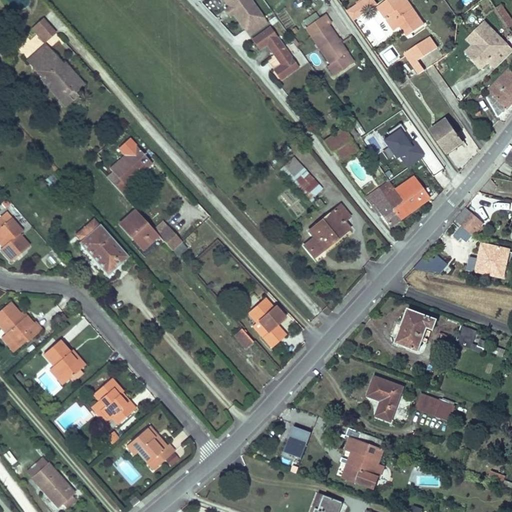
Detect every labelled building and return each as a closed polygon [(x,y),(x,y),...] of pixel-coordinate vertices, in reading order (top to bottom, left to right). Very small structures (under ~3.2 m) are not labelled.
[(226,0),(228,2),(230,6),(235,12),(235,13),(246,28),(263,17),(251,0),(226,0)] [(377,4),(373,0),(362,0),(348,10),(355,20),(377,4)] [(387,0),(378,7),(386,18),(389,16),(393,23),(396,20),(401,26),(408,36),(423,25),(412,9),(409,10),(401,0),(387,0)] [(412,9),(405,0),(401,0),(409,10),(412,9)] [(511,21),(501,5),(495,9),(508,27),(511,24),(511,21)] [(235,12),(230,6),(226,9),(230,15),(235,12)] [(325,14),(307,27),(313,35),(311,36),(330,64),(345,54),(347,53),(327,25),(331,23),(325,14)] [(389,16),(386,18),(394,30),(401,26),(396,20),(393,23),(389,16)] [(57,32),(44,17),(33,28),(46,42),(57,32)] [(511,52),(511,48),(485,22),(470,38),(481,48),(472,58),(482,68),(489,61),(496,68),(511,52)] [(270,27),(253,39),(261,49),(268,44),(281,64),(274,69),(282,80),(298,68),(270,27)] [(428,37),(404,54),(418,75),(424,71),(417,61),(436,48),(428,37)] [(481,48),(470,38),(468,40),(473,45),(466,52),(472,58),(481,48)] [(26,60),(31,65),(48,49),(44,45),(26,60)] [(48,49),(31,65),(41,77),(44,75),(50,82),(47,85),(65,106),(77,96),(74,93),(81,86),(74,78),(76,76),(70,69),(67,73),(60,65),(61,64),(48,49)] [(345,54),(330,64),(328,66),(333,74),(351,62),(345,54)] [(64,62),(61,64),(60,65),(67,73),(70,69),(64,62)] [(491,94),(488,97),(498,116),(511,102),(511,69),(511,68),(488,91),(491,94)] [(395,73),(391,76),(399,87),(403,85),(395,73)] [(41,77),(40,78),(47,85),(50,82),(44,75),(41,77)] [(76,76),(74,78),(81,86),(84,84),(76,76)] [(448,119),(430,131),(446,155),(463,142),(448,119)] [(424,156),(400,124),(385,135),(388,139),(383,143),(396,161),(402,157),(409,167),(424,156)] [(349,125),(343,129),(353,143),(359,139),(349,125)] [(353,143),(343,129),(324,142),(331,152),(334,150),(341,160),(357,150),(353,143)] [(117,175),(110,182),(123,197),(131,190),(126,185),(132,180),(130,177),(148,159),(135,144),(130,149),(120,159),(110,168),(117,175)] [(120,159),(130,149),(125,144),(115,154),(120,159)] [(292,157),(284,166),(294,176),(302,168),(292,157)] [(148,159),(130,177),(132,180),(151,162),(148,159)] [(294,176),(284,166),(279,170),(292,183),(296,179),(305,171),(302,168),(294,176)] [(321,188),(305,171),(296,179),(312,197),(321,188)] [(394,189),(384,196),(399,219),(429,198),(414,176),(394,189)] [(399,219),(384,196),(394,189),(389,180),(365,197),(370,205),(372,203),(388,226),(399,219)] [(340,205),(308,230),(313,237),(304,245),(314,257),(349,229),(343,221),(349,216),(340,205)] [(9,214),(4,208),(0,210),(0,215),(4,219),(9,214)] [(465,209),(456,220),(462,225),(473,234),(474,233),(482,223),(465,209)] [(153,230),(135,210),(120,223),(142,249),(158,235),(153,230)] [(0,237),(5,244),(2,247),(0,248),(0,251),(9,262),(28,246),(17,235),(21,231),(10,218),(5,223),(0,217),(0,237)] [(92,220),(76,234),(82,242),(81,243),(107,272),(125,256),(92,220)] [(158,236),(168,227),(163,221),(153,230),(158,235),(158,236)] [(473,234),(462,225),(456,231),(467,241),(473,234)] [(171,251),(181,242),(168,227),(158,236),(171,251)] [(478,259),(472,258),(470,257),(468,269),(503,277),(508,255),(509,249),(482,243),(480,254),(478,259)] [(441,250),(423,270),(439,273),(452,258),(441,250)] [(264,298),(248,312),(256,322),(258,320),(267,331),(262,336),(271,346),(285,334),(276,324),(285,316),(275,305),(273,307),(264,298)] [(0,309),(0,327),(5,334),(17,347),(25,341),(26,342),(40,329),(34,322),(32,323),(25,315),(22,318),(19,313),(9,302),(0,309)] [(418,351),(427,327),(431,317),(408,309),(396,343),(418,351)] [(431,317),(427,327),(433,329),(437,320),(431,317)] [(252,325),(262,336),(267,331),(258,320),(256,322),(252,325)] [(462,325),(459,333),(475,339),(478,331),(462,325)] [(252,341),(240,328),(233,335),(245,348),(252,341)] [(459,333),(457,338),(473,344),(475,339),(459,333)] [(17,347),(5,334),(2,336),(14,350),(17,347)] [(473,344),(457,338),(456,342),(483,353),(487,342),(480,339),(478,345),(473,344)] [(43,354),(52,365),(66,380),(80,368),(67,352),(68,352),(58,340),(43,354)] [(68,352),(67,352),(80,368),(84,364),(71,349),(68,352)] [(66,380),(52,365),(48,369),(61,384),(66,380)] [(375,377),(368,396),(382,401),(376,416),(391,421),(403,388),(375,377)] [(98,400),(94,403),(108,419),(114,426),(135,408),(128,401),(125,404),(118,395),(120,393),(122,391),(110,378),(93,394),(98,400)] [(128,401),(120,393),(118,395),(125,404),(128,401)] [(416,409),(435,417),(440,402),(421,395),(416,409)] [(440,402),(435,417),(449,422),(454,407),(440,402)] [(108,419),(94,403),(91,406),(104,422),(108,419)] [(148,425),(145,428),(154,438),(152,439),(155,443),(157,441),(163,448),(166,445),(148,425)] [(145,428),(129,443),(137,452),(152,469),(173,451),(167,444),(166,445),(163,448),(157,441),(155,443),(152,439),(154,438),(145,428)] [(312,437),(293,429),(283,454),(302,462),(312,437)] [(104,440),(108,446),(119,437),(114,431),(104,440)] [(382,441),(361,433),(358,441),(350,438),(346,450),(353,452),(343,477),(373,488),(378,477),(374,475),(383,451),(379,449),(382,441)] [(137,452),(129,443),(125,445),(133,455),(137,452)] [(10,464),(16,460),(8,450),(3,454),(10,464)] [(169,467),(180,461),(175,454),(165,460),(169,467)] [(26,472),(31,477),(47,463),(42,457),(26,472)] [(56,506),(61,502),(70,494),(72,492),(47,463),(31,477),(56,506)] [(491,471),(488,477),(502,482),(504,476),(491,471)] [(70,494),(61,502),(67,507),(75,500),(70,494)] [(130,500),(134,504),(139,500),(135,496),(130,500)] [(338,511),(342,503),(325,496),(319,510),(316,509),(315,511),(338,511)]
